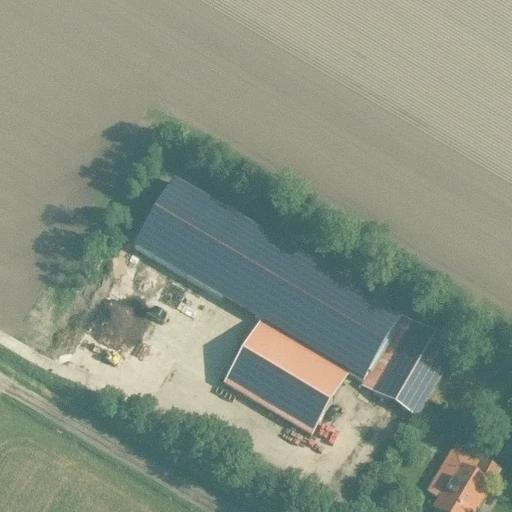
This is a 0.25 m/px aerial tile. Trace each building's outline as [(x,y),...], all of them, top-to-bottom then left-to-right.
[(370,371),(400,319),(401,318),(172,183),(133,248),(261,323),(347,374),(362,384),(370,371)] [(109,379),(136,378),(135,333),(134,333),(134,322),(143,322),(143,293),(125,294),(126,337),(109,337),(109,379)] [(454,351),(400,319),(370,371),(382,378),(372,394),(414,419),(454,351)] [(261,323),(223,386),(310,437),(347,374),(261,323)] [(436,511),(474,511),(489,486),(457,467),(432,509),(436,511)]
